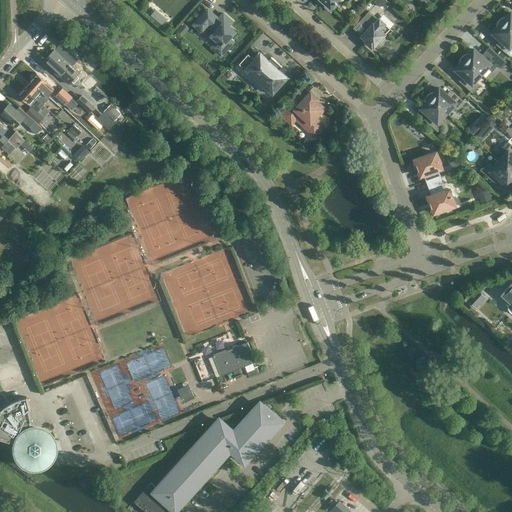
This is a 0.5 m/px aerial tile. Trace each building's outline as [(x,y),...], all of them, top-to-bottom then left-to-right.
[(320,0),(325,4),(324,5),(330,11),(336,5),(335,4),(336,3),(336,2),(337,0),(320,0)] [(163,23),(167,17),(156,8),(151,15),(163,23)] [(228,26),(232,22),(223,14),(218,19),(207,10),(194,25),(202,32),(199,35),(221,55),(232,42),(228,38),(234,32),(228,26)] [(361,36),(366,41),(365,42),(371,47),(372,46),(373,47),(379,41),(380,41),(384,37),(383,36),(385,34),(380,29),(385,24),(379,18),(378,19),(369,11),(360,21),(368,28),(361,36)] [(500,19),(499,20),(511,32),(511,13),(510,12),(506,17),(503,17),(500,19)] [(511,43),(511,32),(499,20),(498,21),(497,24),(496,28),(492,32),(501,40),(497,45),(510,57),(511,55),(511,43),(511,44),(511,43)] [(463,55),(462,57),(480,74),(487,67),(491,71),(499,63),(487,52),(482,57),(473,49),(469,53),(466,54),(463,55)] [(68,85),(79,73),(55,50),(43,62),(68,85)] [(273,95),(280,87),(287,79),(289,80),(289,79),(280,71),(279,64),(271,57),(265,57),(259,51),(253,58),(248,55),(249,54),(248,54),(239,64),(273,95)] [(480,74),(462,57),(461,58),(459,61),(459,64),(455,69),(464,77),(460,82),(472,92),(479,84),(474,80),(480,74)] [(36,74),(29,81),(41,91),(40,91),(48,99),(49,98),(53,94),(55,91),(53,89),(50,86),(47,84),(36,74)] [(29,81),(23,88),(37,100),(37,99),(40,101),(44,104),(48,99),(40,91),(41,91),(29,81)] [(428,94),(427,95),(446,112),(452,105),(457,109),(464,101),(452,91),(448,96),(439,87),(434,92),(431,92),(428,94)] [(23,88),(17,95),(28,105),(32,101),(34,103),(34,104),(39,109),(43,105),(44,104),(40,101),(37,99),(37,100),(23,88)] [(78,104),(71,98),(71,97),(62,89),(56,96),(65,104),(72,110),(78,104)] [(296,118),(311,132),(312,131),(315,129),(316,127),(317,126),(320,122),(315,117),(324,107),(315,99),(317,98),(310,92),(306,97),(301,92),(282,114),(291,123),(296,118)] [(81,95),(76,101),(90,113),(95,107),(81,95)] [(446,112),(427,95),(426,96),(425,100),(425,103),(420,107),(430,116),(425,120),(437,131),(444,123),(440,119),(446,112)] [(134,103),(129,107),(136,116),(141,112),(134,103)] [(9,104),(1,112),(16,126),(21,120),(36,133),(42,127),(27,114),(19,107),(15,110),(9,104)] [(105,111),(115,119),(121,112),(112,104),(105,111)] [(31,107),(26,112),(38,123),(43,117),(31,106),(31,107)] [(77,134),(82,131),(75,123),(71,127),(77,134)] [(0,125),(0,140),(4,144),(2,147),(9,154),(15,147),(16,149),(24,140),(16,132),(12,136),(7,141),(1,135),(6,130),(0,125)] [(511,127),(509,125),(502,135),(509,139),(511,135),(511,127)] [(416,130),(423,138),(427,135),(420,127),(416,130)] [(505,153),(499,160),(511,172),(511,144),(507,141),(500,149),(505,153)] [(74,153),(80,159),(89,150),(84,144),(74,153)] [(441,168),(435,152),(414,160),(416,165),(420,176),(424,174),(432,195),(428,197),(429,202),(431,208),(432,208),(433,213),(455,205),(449,189),(445,191),(437,170),(441,168)] [(511,172),(499,160),(493,166),(488,162),(481,170),(493,181),(497,176),(506,184),(510,180),(511,179),(511,172)] [(511,282),(501,295),(508,302),(505,304),(511,310),(511,282)] [(476,308),(485,297),(476,289),(467,300),(476,308)] [(213,356),(208,358),(216,377),(221,375),(221,376),(255,363),(247,343),(236,348),(213,356)] [(189,384),(179,387),(183,398),(193,394),(189,384)] [(0,438),(10,441),(11,441),(18,443),(18,445),(17,448),(18,451),(19,454),(20,457),(22,460),(24,462),(27,463),(30,465),(33,465),(37,466),(40,465),(43,464),(45,463),(50,458),(52,455),(53,452),(53,444),(52,440),(50,437),(48,435),(46,433),(43,431),(40,430),(37,430),(34,430),(31,430),(30,422),(31,421),(28,411),(30,411),(27,397),(22,398),(16,400),(10,403),(6,406),(4,407),(0,401),(0,438)] [(151,483),(134,501),(145,511),(179,511),(178,511),(180,509),(177,507),(230,448),(245,462),(280,422),(260,403),(233,433),(219,420),(201,440),(158,489),(151,483)] [(356,511),(341,498),(331,509),(333,511),(356,511)]
